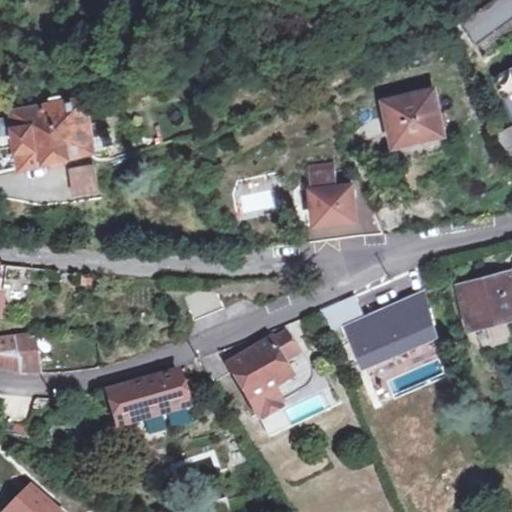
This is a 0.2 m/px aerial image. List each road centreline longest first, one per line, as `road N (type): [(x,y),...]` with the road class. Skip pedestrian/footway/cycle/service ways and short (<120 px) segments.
road 1 (residential): [(0,380),(99,375),(169,356),(410,251)]
road 2 (tertiary): [(0,256),(187,271),(410,251)]
